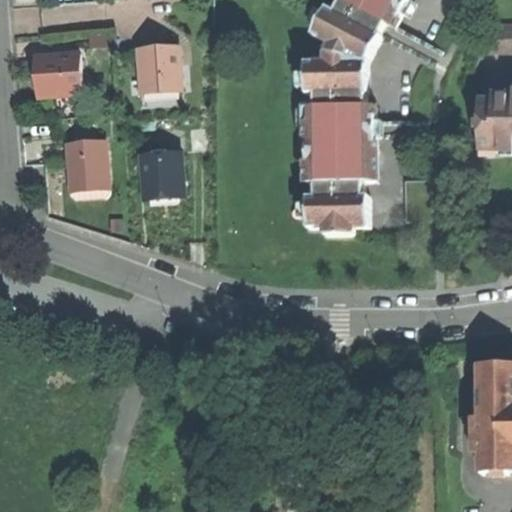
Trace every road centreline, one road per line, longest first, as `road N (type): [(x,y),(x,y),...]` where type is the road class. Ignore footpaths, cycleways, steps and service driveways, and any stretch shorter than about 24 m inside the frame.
road 1 (residential): [(0,229),(240,313),(339,326),(511,315)]
road 2 (residential): [(0,65),(0,226)]
